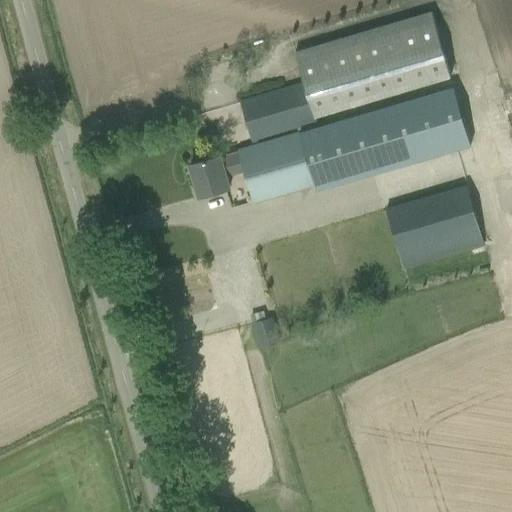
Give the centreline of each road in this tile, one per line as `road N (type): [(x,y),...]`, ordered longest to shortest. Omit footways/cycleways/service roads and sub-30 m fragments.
road 1 (unclassified): [(159,511),(21,0)]
road 2 (unknown): [(82,226),(177,222),(203,229),(210,240),(218,272),(209,308),(190,327),(114,346)]
road 3 (unknown): [(203,229),(352,186),(492,158)]
